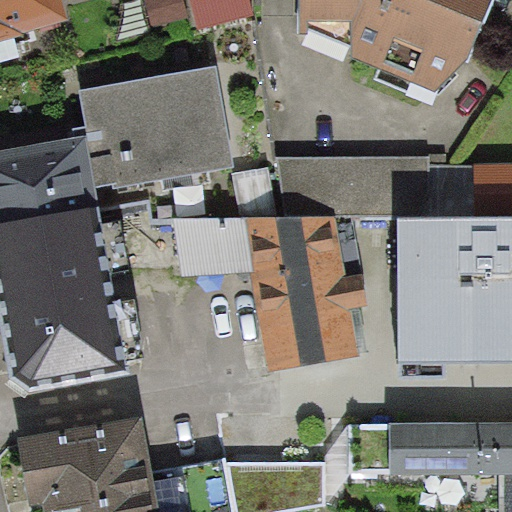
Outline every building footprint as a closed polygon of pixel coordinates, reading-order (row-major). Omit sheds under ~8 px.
[(0,0),(0,49),(64,31),(55,0),(0,0)] [(242,0),(161,0),(137,7),(147,41),(190,29),(194,43),(250,26),(242,0)] [(289,0),(291,41),(342,37),(343,63),(419,101),(458,78),(490,0),(289,0)] [(277,364),(351,349),(326,219),(281,219),(155,218),(151,199),(95,204),(92,186),(123,181),(125,187),(235,168),(213,70),(97,90),(101,125),(74,131),(77,142),(0,156),(0,299),(14,376),(33,385),(127,371),(125,360),(143,356),(129,268),(259,264),(277,364)] [(511,159),(280,161),(281,219),(326,219),(511,217),(511,159)] [(151,511),(145,481),(136,425),(29,443),(37,499),(48,498),(50,511),(151,511)] [(231,511),(222,466),(145,481),(151,511),(231,511)]
